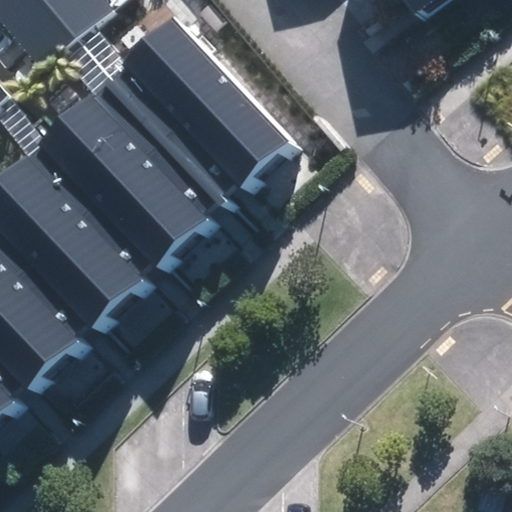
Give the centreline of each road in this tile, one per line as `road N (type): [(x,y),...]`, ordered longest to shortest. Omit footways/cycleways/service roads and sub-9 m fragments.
road 1 (residential): [(484,232),(194,511)]
road 2 (residential): [(270,0),(484,232)]
